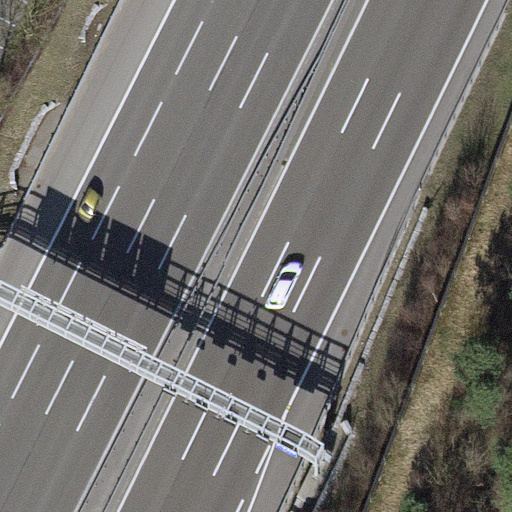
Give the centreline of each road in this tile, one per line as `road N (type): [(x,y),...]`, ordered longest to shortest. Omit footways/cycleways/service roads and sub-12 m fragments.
road 1 (motorway): [(179,511),(429,0)]
road 2 (motorway): [(255,0),(0,507)]
